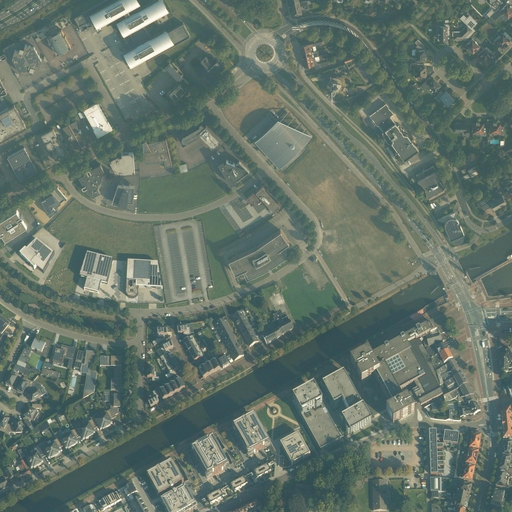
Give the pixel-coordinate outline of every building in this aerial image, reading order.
[(129,31),(137,45),(121,53),(128,66),(144,58),(146,61),(190,36),(183,23),(166,33),(164,30),(150,37),(142,24),(166,11),(160,0),(154,0),(135,11),(133,6),(137,4),(135,0),(105,0),(74,17),(82,30),(80,26),(85,23),(87,27),(84,29),(92,24),(94,28),(119,14),(122,18),(115,21),(123,34),(129,31)] [(291,6),(292,8),(308,4),(311,3),(310,0),(309,0),(308,0),(301,2),(301,4),(300,4),(298,0),(293,0),(290,1),(291,6)] [(309,8),(308,4),(292,8),(292,10),(293,15),(302,13),(301,10),(309,8)] [(494,12),(490,16),(495,21),(502,14),(505,16),(508,19),(511,14),(511,9),(511,7),(510,5),(509,7),(507,4),(500,11),(498,9),(494,12)] [(489,17),(490,16),(494,12),(491,9),(486,14),(489,17)] [(454,32),(454,36),(454,39),(461,39),(465,36),(467,38),(469,36),(475,30),(472,28),(477,23),(469,16),(464,21),(468,24),(460,32),(454,32)] [(446,39),(446,35),(446,32),(449,32),(449,24),(443,24),(443,26),(439,26),(439,30),(438,30),(438,35),(439,35),(439,39),(441,39),(441,40),(445,40),(445,39),(446,39)] [(47,37),(50,41),(51,41),(52,43),(51,43),(57,54),(61,52),(60,51),(62,50),(63,52),(66,51),(65,49),(67,48),(67,49),(71,47),(65,36),(64,36),(63,34),(64,34),(61,29),(58,31),(57,28),(57,27),(54,28),(52,28),(50,30),(48,32),(49,32),(50,35),(47,37)] [(495,41),(492,44),(497,49),(500,46),(502,48),(504,45),(505,46),(508,44),(507,43),(510,40),(503,33),(500,36),(500,35),(497,38),(495,41)] [(299,46),(301,53),(310,51),(312,51),(316,50),(315,45),(319,45),(324,43),(322,36),(307,40),(308,44),(299,46)] [(423,61),(423,60),(424,60),(424,57),(425,57),(425,54),(424,54),(424,50),(419,50),(419,48),(420,47),(421,48),(424,45),(418,39),(415,42),(418,45),(416,47),(416,50),(415,50),(415,55),(414,55),(414,60),(415,60),(420,60),(420,61),(423,61)] [(472,39),(465,45),(465,46),(468,48),(467,49),(469,52),(470,51),(473,53),(480,46),(477,44),(475,41),(472,39)] [(35,67),(39,69),(41,60),(34,47),(25,44),(24,48),(20,47),(19,51),(15,50),(12,59),(19,72),(28,74),(29,70),(31,71),(34,69),(35,67)] [(482,54),(478,58),(480,61),(479,62),(482,65),(483,64),(486,66),(493,59),(490,57),(490,56),(488,54),(489,52),(485,48),(480,52),(482,54)] [(301,53),(303,60),(315,57),(319,56),(317,50),(316,51),(316,50),(312,51),(310,51),(301,53)] [(203,73),(210,81),(216,76),(213,73),(221,65),(216,60),(213,63),(206,54),(200,60),(204,63),(196,71),(200,75),(203,73)] [(315,59),(315,57),(303,60),(304,67),(316,64),(315,59)] [(163,68),(164,70),(166,72),(167,70),(179,82),(166,94),(172,99),(173,98),(175,100),(176,99),(177,100),(179,98),(180,99),(182,97),(181,96),(187,91),(184,87),(189,83),(182,76),(184,75),(172,62),(171,63),(169,62),(164,67),(165,67),(163,68)] [(422,77),(425,77),(425,76),(426,76),(426,74),(425,73),(425,66),(419,66),(419,63),(410,63),(410,68),(415,68),(415,77),(417,77),(417,79),(418,80),(420,80),(422,79),(422,77)] [(336,65),(337,75),(347,73),(346,64),(336,65)] [(7,92),(3,84),(0,79),(0,97),(6,109),(0,112),(0,140),(26,126),(16,109),(14,105),(8,108),(1,94),(2,94),(4,94),(5,93),(7,92)] [(439,89),(440,87),(441,86),(434,79),(429,83),(426,81),(420,86),(424,90),(429,86),(435,92),(437,89),(437,90),(439,89)] [(331,83),(330,85),(331,87),(332,89),(334,90),(335,90),(337,89),(338,87),(339,85),(338,83),(337,82),(335,81),(334,81),(332,82),(331,83)] [(441,99),(448,105),(451,102),(451,103),(455,99),(450,94),(449,94),(446,91),(442,94),(440,92),(435,97),(438,101),(441,99)] [(34,97),(37,101),(46,97),(43,92),(34,97)] [(111,128),(99,106),(97,102),(97,101),(83,110),(83,109),(86,114),(98,136),(102,133),(103,135),(103,134),(102,132),(111,128)] [(397,151),(404,160),(418,149),(419,148),(419,149),(418,145),(416,146),(411,140),(407,134),(403,134),(402,132),(403,132),(404,132),(403,131),(403,129),(402,128),(402,129),(401,127),(401,126),(400,126),(399,125),(398,124),(398,125),(397,126),(390,116),(393,114),(385,103),(385,104),(370,115),(369,115),(377,126),(378,125),(384,132),(382,133),(383,136),(384,139),(385,139),(386,140),(386,141),(387,142),(388,143),(389,144),(391,145),(392,143),(397,151)] [(274,122),(257,138),(264,145),(262,146),(280,166),(299,148),(297,145),(300,143),(302,145),(310,137),(286,111),(278,119),(295,138),(294,139),(277,120),(277,121),(275,123),(274,122)] [(69,122),(82,146),(81,145),(84,144),(85,143),(86,141),(87,140),(82,134),(81,132),(81,131),(81,130),(80,130),(79,130),(75,119),(71,122),(69,123),(69,122)] [(82,146),(69,122),(69,123),(68,123),(62,126),(69,135),(69,136),(69,137),(70,137),(74,147),(75,147),(76,147),(77,147),(79,147),(81,145),(82,146)] [(199,134),(207,142),(212,147),(221,140),(206,124),(204,126),(203,123),(202,123),(202,122),(201,122),(200,123),(199,123),(199,124),(199,125),(194,129),(193,126),(177,135),(182,145),(198,136),(197,135),(199,134)] [(483,123),(479,123),(479,122),(476,122),(476,123),(472,123),(472,133),(476,133),(476,134),(479,134),(479,133),(483,133),(483,136),(487,136),(487,125),(486,125),(486,129),(483,129),(483,123)] [(489,123),(489,133),(493,133),(493,134),(497,134),(497,133),(500,133),(500,135),(504,135),(504,126),(500,126),(500,123),(497,123),(497,122),(493,122),(493,123),(489,123)] [(455,132),(465,132),(465,137),(469,137),(469,128),(466,128),(466,123),(459,123),(456,123),(455,123),(455,132)] [(53,129),(52,129),(41,135),(45,142),(46,141),(46,142),(45,143),(50,151),(51,151),(55,159),(58,158),(58,156),(60,155),(61,156),(63,156),(65,155),(65,154),(65,152),(65,151),(63,150),(61,146),(62,145),(57,137),(56,138),(56,136),(56,135),(53,129)] [(162,158),(164,158),(166,166),(172,164),(166,138),(159,140),(148,144),(146,139),(142,141),(144,162),(144,161),(146,161),(162,160),(162,158)] [(508,154),(511,151),(511,141),(503,146),(508,154)] [(14,169),(15,169),(15,170),(15,169),(17,173),(17,174),(17,173),(19,177),(19,178),(25,175),(31,172),(30,172),(36,168),(35,168),(33,165),(34,164),(33,164),(31,161),(32,160),(31,160),(30,158),(27,154),(28,154),(27,154),(26,152),(27,152),(27,151),(26,152),(24,148),(25,148),(24,147),(7,157),(8,157),(10,160),(10,161),(12,163),(11,163),(12,163),(14,167),(13,167),(14,167),(15,169),(14,169)] [(133,151),(126,152),(121,152),(121,155),(119,155),(118,154),(109,159),(116,173),(120,171),(120,172),(123,172),(135,171),(133,151)] [(223,160),(218,163),(231,184),(235,181),(234,179),(236,178),(237,180),(249,171),(239,161),(235,164),(235,163),(226,160),(227,161),(224,162),(223,160)] [(187,163),(178,165),(180,173),(188,171),(187,163)] [(100,192),(98,188),(104,171),(100,164),(89,170),(91,173),(81,178),(87,187),(84,189),(93,196),(100,192)] [(437,175),(437,171),(436,171),(433,165),(416,175),(418,180),(417,181),(421,183),(423,186),(424,186),(425,189),(426,193),(426,197),(427,197),(430,201),(448,192),(444,186),(445,185),(442,183),(440,181),(438,178),(437,175)] [(471,177),(478,173),(474,167),(467,170),(471,177)] [(126,205),(127,201),(133,202),(134,186),(128,185),(119,184),(113,202),(126,205)] [(256,195),(254,193),(246,198),(251,205),(259,199),(257,197),(259,195),(274,210),(280,204),(262,185),(255,191),(258,193),(256,195)] [(58,209),(56,207),(66,197),(56,187),(56,188),(46,194),(48,196),(41,200),(47,210),(45,211),(46,211),(50,216),(49,216),(50,216),(58,209)] [(500,196),(496,198),(500,206),(503,205),(503,204),(506,202),(504,198),(505,197),(501,190),(498,192),(500,196)] [(500,206),(496,198),(492,200),(490,196),(487,198),(489,202),(490,205),(491,204),(494,209),(496,207),(497,208),(498,208),(500,206)] [(27,226),(24,221),(22,222),(20,219),(21,218),(21,219),(22,218),(23,217),(21,215),(20,216),(17,210),(0,220),(0,228),(2,231),(1,231),(0,231),(0,232),(0,231),(0,233),(1,235),(2,234),(5,240),(27,226)] [(453,212),(442,217),(441,221),(445,222),(445,223),(444,226),(445,228),(451,239),(453,241),(454,242),(456,243),(459,242),(461,242),(462,240),(463,238),(463,236),(463,234),(461,231),(462,230),(460,225),(458,224),(459,222),(457,219),(454,218),(456,214),(453,212)] [(254,248),(229,260),(235,274),(245,269),(248,276),(263,269),(262,267),(264,266),(265,267),(268,266),(267,264),(269,263),(270,264),(284,255),(280,249),(289,243),(280,230),(258,246),(257,247),(256,245),(254,246),(255,248),(254,248)] [(25,250),(20,255),(31,265),(32,264),(35,267),(34,269),(36,267),(44,274),(55,254),(37,240),(26,250),(25,249),(25,250)] [(86,256),(79,280),(87,282),(84,292),(91,294),(100,259),(86,256)] [(58,267),(51,279),(72,288),(76,274),(75,274),(80,264),(71,260),(69,259),(63,257),(59,267),(58,267)] [(100,259),(91,294),(98,296),(101,285),(107,287),(113,262),(100,259)] [(141,283),(146,288),(162,289),(158,263),(127,261),(126,292),(126,294),(127,296),(129,297),(131,298),(133,298),(135,298),(136,297),(138,295),(138,293),(139,288),(139,282),(141,283)] [(441,284),(443,287),(467,273),(466,271),(460,274),(447,281),(444,283),(441,284)] [(300,277),(282,287),(288,297),(293,294),(294,293),(294,294),(296,297),(297,299),(297,298),(301,307),(302,308),(304,311),(304,312),(303,313),(303,312),(294,317),(299,327),(309,322),(309,321),(311,319),(312,320),(319,316),(309,297),(311,296),(300,277)] [(265,300),(266,302),(273,316),(274,318),(273,318),(275,321),(274,321),(278,329),(281,336),(288,333),(282,322),(281,323),(283,325),(280,326),(277,320),(279,319),(278,317),(279,316),(270,298),(265,300)] [(242,312),(233,317),(236,323),(245,318),(242,312)] [(283,322),(282,322),(288,333),(294,329),(292,326),(290,323),(288,319),(287,318),(285,313),(280,316),(281,318),(281,319),(283,322)] [(0,334),(1,335),(0,336),(0,350),(2,346),(3,343),(4,344),(9,334),(6,332),(7,329),(6,329),(8,326),(7,325),(8,322),(0,315),(0,334)] [(245,318),(236,323),(239,329),(248,324),(245,318)] [(227,326),(224,319),(215,324),(218,331),(227,326)] [(425,338),(426,338),(438,334),(433,324),(431,323),(415,332),(397,342),(391,345),(383,350),(382,349),(380,349),(380,350),(380,351),(370,356),(369,353),(351,363),(353,367),(354,368),(361,383),(371,378),(374,376),(378,383),(377,384),(377,385),(378,386),(379,387),(380,387),(386,398),(389,404),(391,406),(391,407),(392,408),(386,412),(393,425),(414,414),(410,407),(411,407),(405,396),(405,395),(402,397),(399,391),(413,383),(417,389),(412,391),(412,392),(418,403),(421,407),(442,395),(441,390),(430,360),(420,343),(423,341),(422,339),(425,337),(425,338)] [(239,329),(243,335),(252,330),(248,324),(239,329)] [(218,331),(222,337),(231,332),(227,326),(218,331)] [(179,330),(178,331),(181,337),(186,335),(187,337),(193,334),(191,331),(189,328),(187,329),(186,327),(181,329),(180,329),(179,330)] [(158,335),(158,338),(164,338),(164,336),(168,336),(168,333),(168,329),(165,329),(164,329),(159,329),(158,335)] [(266,345),(277,339),(273,331),(272,332),(270,329),(265,332),(266,335),(262,337),(266,345)] [(278,329),(273,331),(277,339),(282,337),(281,336),(278,329)] [(246,341),(255,336),(252,330),(243,335),(246,341)] [(234,338),(231,332),(222,337),(225,342),(225,343),(234,338)] [(25,364),(32,349),(42,353),(42,352),(47,354),(46,359),(51,342),(47,340),(45,344),(36,340),(37,336),(32,334),(26,347),(30,348),(29,351),(24,349),(22,353),(23,354),(22,356),(21,356),(18,361),(25,364)] [(444,345),(443,346),(443,343),(438,334),(426,338),(427,342),(423,343),(425,348),(426,348),(427,350),(426,350),(431,360),(448,351),(444,345)] [(192,336),(183,341),(187,348),(196,343),(192,336)] [(255,336),(246,341),(249,347),(259,342),(255,336)] [(225,342),(224,343),(228,349),(237,344),(234,338),(225,343),(225,342)] [(164,348),(161,350),(163,352),(164,356),(170,352),(169,350),(173,347),(170,341),(167,342),(166,343),(167,343),(162,345),(164,348)] [(206,344),(211,352),(213,356),(214,356),(212,351),(214,350),(214,349),(219,346),(216,341),(211,344),(210,342),(206,344)] [(196,343),(187,348),(190,355),(199,350),(196,343)] [(240,350),(237,344),(228,349),(231,355),(240,350)] [(63,359),(73,361),(76,349),(62,346),(60,351),(58,351),(58,350),(56,349),(53,362),(53,363),(54,362),(62,364),(62,363),(63,359)] [(448,349),(453,360),(458,358),(452,347),(448,349)] [(199,350),(190,355),(194,362),(203,357),(199,350)] [(235,361),(244,356),(240,350),(231,355),(235,361)] [(442,365),(453,359),(448,351),(431,360),(434,367),(436,372),(443,368),(442,365)] [(95,354),(88,352),(87,352),(86,356),(83,355),(84,353),(78,352),(75,364),(81,365),(80,371),(81,371),(81,373),(86,374),(86,375),(88,375),(87,377),(85,386),(86,386),(85,393),(84,393),(83,399),(92,394),(94,394),(97,372),(97,373),(96,373),(96,372),(93,371),(93,372),(90,372),(91,367),(93,367),(94,368),(97,356),(95,356),(95,354)] [(511,366),(511,365),(511,363),(511,364),(505,353),(500,357),(500,362),(501,362),(501,365),(500,365),(510,365),(511,365),(511,366)] [(166,355),(161,358),(162,361),(163,361),(167,367),(176,362),(172,355),(168,358),(166,355)] [(225,357),(223,359),(218,361),(223,369),(229,365),(225,357)] [(113,358),(109,358),(109,359),(105,359),(105,365),(109,365),(109,362),(113,363),(112,365),(116,365),(115,387),(121,388),(122,358),(116,358),(116,360),(113,360),(113,358)] [(176,362),(167,367),(170,373),(169,374),(171,377),(177,374),(175,371),(180,368),(176,362)] [(216,362),(210,365),(215,373),(221,370),(216,362)] [(443,368),(436,372),(438,379),(457,368),(454,362),(443,368)] [(210,365),(205,368),(209,376),(215,373),(210,365)] [(511,368),(511,366),(511,365),(510,365),(500,365),(501,365),(501,367),(500,367),(499,374),(499,373),(499,374),(505,373),(508,372),(508,368),(511,368)] [(147,368),(147,377),(152,377),(152,380),(159,380),(159,377),(156,377),(156,372),(155,372),(155,371),(154,371),(154,368),(147,368)] [(205,368),(199,371),(204,379),(209,376),(205,368)] [(449,382),(461,375),(457,368),(438,379),(440,385),(441,385),(444,384),(449,382)] [(51,371),(43,369),(41,375),(58,380),(59,374),(60,373),(51,371)] [(342,419),(350,435),(371,423),(344,373),(322,384),(334,405),(342,400),(350,415),(342,419)] [(9,378),(8,377),(7,381),(6,384),(6,385),(9,387),(10,386),(12,387),(14,382),(18,383),(21,377),(15,374),(14,376),(11,375),(9,378)] [(450,394),(467,385),(461,375),(449,382),(444,384),(446,386),(446,387),(447,388),(447,389),(447,388),(449,391),(450,393),(450,394)] [(26,388),(29,389),(32,383),(27,380),(25,382),(22,381),(17,390),(18,391),(17,392),(21,393),(21,392),(23,393),(26,388)] [(181,381),(175,384),(180,392),(185,389),(181,381)] [(32,383),(29,389),(33,392),(34,393),(29,397),(30,398),(29,399),(31,402),(32,402),(35,400),(36,401),(39,399),(38,399),(43,396),(39,390),(38,391),(36,388),(34,387),(36,384),(32,383)] [(175,384),(170,387),(174,395),(180,392),(175,384)] [(466,399),(474,396),(467,385),(450,394),(450,393),(450,394),(447,395),(446,395),(446,396),(443,397),(443,398),(445,403),(445,404),(458,402),(458,399),(465,398),(466,399)] [(503,388),(506,396),(509,394),(511,398),(511,397),(511,386),(507,388),(507,387),(503,388)] [(170,387),(164,390),(169,398),(174,395),(170,387)] [(341,440),(314,389),(293,400),(320,451),(341,440)] [(164,390),(159,393),(163,401),(169,398),(164,390)] [(151,400),(148,401),(151,408),(160,403),(157,399),(160,397),(157,391),(154,393),(155,396),(151,398),(151,399),(151,400)] [(109,402),(121,402),(121,399),(120,399),(120,396),(119,396),(119,392),(104,392),(104,396),(109,396),(109,402)] [(458,402),(463,402),(466,407),(476,404),(477,403),(474,396),(466,399),(465,398),(458,399),(458,402)] [(443,398),(432,404),(432,411),(438,410),(438,408),(437,403),(444,402),(444,403),(445,403),(443,398)] [(121,406),(121,402),(109,402),(111,402),(110,410),(109,411),(112,417),(118,414),(118,408),(120,408),(120,406),(121,406)] [(476,405),(476,404),(466,407),(459,407),(460,417),(465,417),(465,415),(473,414),(473,415),(475,415),(476,414),(477,413),(477,414),(479,412),(480,412),(480,411),(478,408),(478,407),(477,404),(476,405)] [(26,414),(24,417),(27,418),(27,419),(24,421),(29,428),(32,426),(30,422),(31,420),(36,412),(35,412),(37,409),(41,409),(41,405),(32,405),(32,409),(32,410),(29,408),(27,411),(27,410),(25,414),(26,414)] [(504,442),(511,442),(511,407),(509,409),(500,413),(502,427),(503,442),(504,442)] [(100,416),(107,428),(110,426),(110,425),(112,424),(109,419),(112,417),(109,411),(106,413),(106,412),(103,413),(104,415),(101,417),(100,416)] [(454,421),(454,416),(454,411),(446,411),(446,421),(454,421)] [(255,417),(254,415),(248,418),(248,419),(247,419),(247,420),(246,420),(245,421),(244,421),(242,422),(241,423),(240,423),(239,424),(238,425),(237,424),(232,427),(233,429),(235,433),(238,439),(239,439),(242,445),(245,451),(248,455),(247,455),(248,457),(254,454),(254,453),(255,453),(256,452),(257,452),(257,451),(258,451),(259,450),(260,450),(262,449),(263,448),(264,448),(270,445),(269,443),(269,444),(266,440),(267,439),(264,433),(263,433),(262,432),(260,429),(261,429),(260,427),(257,421),(256,421),(254,417),(255,417)] [(0,430),(5,434),(9,427),(6,425),(9,420),(7,419),(7,418),(4,416),(4,417),(3,417),(0,423),(0,427),(1,428),(0,430)] [(103,430),(107,428),(100,416),(94,419),(93,417),(90,418),(91,421),(95,427),(98,425),(100,430),(103,429),(103,430)] [(95,427),(91,421),(83,425),(89,438),(93,436),(93,435),(95,433),(92,428),(95,427)] [(9,427),(5,434),(9,436),(10,433),(12,434),(15,434),(22,433),(22,430),(23,430),(22,426),(21,426),(21,423),(21,422),(17,422),(17,423),(15,423),(15,429),(13,429),(9,427)] [(44,426),(39,429),(41,431),(42,433),(50,428),(46,422),(43,424),(44,426)] [(89,438),(83,425),(74,430),(78,437),(80,435),(83,440),(85,439),(86,440),(89,438)] [(78,437),(74,430),(65,435),(72,447),(76,445),(75,444),(78,443),(75,438),(78,437)] [(437,437),(437,432),(429,432),(429,441),(437,441),(443,441),(443,437),(437,437)] [(451,445),(452,433),(445,432),(443,444),(451,445)] [(54,435),(57,440),(60,446),(63,445),(66,450),(68,448),(68,449),(72,447),(65,435),(61,438),(58,433),(54,435)] [(451,445),(458,445),(459,434),(452,433),(451,445)] [(291,438),(290,438),(289,439),(288,440),(288,439),(286,441),(281,443),(280,444),(287,456),(289,460),(292,465),(297,462),(301,460),(302,460),(303,459),(302,459),(304,459),(307,457),(308,456),(310,455),(309,453),(308,452),(307,450),(305,446),(304,444),(303,443),(303,442),(302,441),(301,439),(300,438),(300,437),(298,434),(299,434),(298,434),(293,437),(291,438)] [(467,441),(479,443),(480,442),(480,440),(481,436),(469,434),(467,441)] [(200,445),(199,446),(198,446),(196,447),(190,450),(191,452),(192,451),(194,455),(194,456),(197,462),(197,461),(198,463),(199,464),(201,467),(200,468),(204,474),(206,478),(207,480),(213,477),(212,476),(214,475),(215,475),(216,474),(217,473),(217,474),(218,473),(219,472),(221,471),(222,471),(223,470),(223,471),(229,468),(228,466),(227,466),(225,462),(226,462),(222,456),(221,454),(219,451),(219,450),(216,443),(215,444),(213,440),(213,439),(212,438),(207,441),(206,442),(205,443),(203,443),(202,444),(201,445),(200,445)] [(52,445),(49,446),(55,457),(59,455),(58,454),(60,453),(57,448),(60,446),(57,440),(51,443),(52,445)] [(437,441),(429,441),(429,450),(437,450),(443,450),(443,446),(437,446),(437,441)] [(479,443),(467,441),(466,448),(478,450),(479,446),(480,446),(480,444),(479,443)] [(55,457),(49,446),(48,445),(40,450),(43,456),(46,454),(48,459),(51,458),(51,459),(55,457)] [(465,456),(476,459),(477,458),(478,456),(477,455),(478,452),(466,449),(465,456)] [(502,454),(502,456),(511,457),(511,449),(503,449),(503,450),(502,451),(502,452),(502,453),(502,454)] [(43,456),(40,450),(31,454),(38,466),(41,464),(43,462),(40,457),(43,456)] [(437,459),(443,459),(443,455),(437,455),(437,450),(429,450),(430,459),(437,459)] [(34,468),(38,466),(31,454),(25,458),(31,469),(33,468),(34,468)] [(476,459),(465,456),(463,463),(475,466),(476,462),(477,460),(476,459)] [(501,462),(501,463),(511,465),(511,457),(502,456),(502,460),(501,459),(500,462),(501,462)] [(430,459),(430,468),(437,468),(444,468),(444,463),(437,463),(437,459),(430,459)] [(15,469),(22,480),(31,475),(24,463),(25,463),(23,461),(22,461),(22,460),(19,461),(20,463),(19,463),(21,465),(18,467),(19,467),(15,469)] [(177,471),(171,462),(169,463),(169,462),(165,464),(166,465),(160,468),(160,467),(157,469),(152,472),(149,474),(147,475),(146,475),(152,485),(153,488),(157,494),(158,497),(169,491),(171,490),(173,489),(179,486),(183,483),(184,483),(182,480),(178,474),(179,474),(177,471)] [(511,465),(501,463),(500,465),(500,464),(499,467),(500,467),(499,471),(511,473),(511,465)] [(260,468),(264,475),(265,474),(266,473),(268,472),(270,471),(270,469),(269,469),(268,467),(267,465),(260,468)] [(465,468),(464,473),(473,475),(473,474),(474,474),(474,472),(474,471),(474,468),(463,465),(462,467),(462,468),(465,468)] [(10,468),(5,471),(10,480),(15,477),(10,468)] [(258,478),(260,477),(262,476),(263,475),(264,475),(260,468),(257,470),(255,471),(254,472),(255,474),(257,476),(256,477),(257,478),(258,478)] [(444,472),(437,472),(437,468),(430,468),(430,477),(444,477),(444,472)] [(497,475),(496,479),(508,482),(509,478),(510,479),(511,477),(511,475),(499,472),(498,475),(497,475)] [(473,475),(464,473),(463,477),(460,476),(460,479),(459,479),(462,479),(471,481),(472,478),(473,477),(473,476),(473,475)] [(242,478),(240,479),(237,481),(240,487),(241,487),(242,486),(244,485),(246,484),(247,484),(246,482),(245,480),(243,478),(242,478)] [(441,479),(436,479),(430,479),(431,491),(432,491),(438,492),(440,492),(441,492),(441,479)] [(510,492),(511,492),(511,488),(511,487),(507,486),(508,482),(496,479),(495,484),(496,484),(496,487),(500,488),(500,489),(510,492)] [(0,491),(9,487),(4,480),(0,482),(0,491)] [(233,483),(232,484),(230,485),(232,487),(233,489),(234,491),(236,489),(236,490),(238,489),(239,488),(240,487),(237,481),(233,483)] [(386,481),(372,481),(373,511),(386,511),(386,501),(386,491),(386,481)] [(458,481),(454,481),(454,484),(453,485),(457,486),(457,487),(460,487),(459,493),(467,494),(469,495),(470,492),(469,491),(470,490),(470,489),(471,486),(461,484),(461,482),(458,481)] [(306,492),(311,493),(311,486),(296,484),(295,492),(298,493),(298,496),(305,497),(306,492)] [(124,488),(123,489),(125,492),(125,493),(128,498),(129,497),(133,495),(134,494),(135,493),(135,494),(137,493),(132,485),(130,486),(128,487),(128,486),(125,488),(124,488)] [(185,487),(180,490),(175,493),(175,492),(173,494),(171,495),(160,501),(162,504),(165,510),(166,511),(191,511),(192,511),(191,511),(192,511),(195,511),(195,510),(197,509),(192,499),(191,496),(190,496),(187,490),(186,487),(185,487)] [(222,495),(221,493),(220,490),(218,491),(219,491),(217,492),(213,494),(217,500),(218,500),(219,499),(221,498),(223,497),(222,495)] [(110,497),(108,498),(112,506),(114,505),(120,502),(121,501),(116,492),(115,493),(116,493),(114,494),(114,493),(112,495),(113,496),(110,497)] [(455,496),(454,500),(468,503),(468,501),(467,499),(468,496),(459,494),(455,494),(455,492),(447,492),(447,494),(454,496),(455,496)] [(493,492),(492,499),(504,502),(504,501),(503,501),(503,499),(506,500),(507,495),(504,495),(504,494),(493,492)] [(209,502),(210,504),(213,502),(213,503),(214,502),(214,501),(216,501),(217,500),(213,494),(210,496),(208,497),(207,498),(208,500),(209,502)] [(141,501),(141,500),(140,500),(140,498),(139,497),(131,502),(132,503),(133,506),(134,507),(142,502),(141,501)] [(100,501),(99,502),(101,505),(101,506),(104,511),(105,510),(109,508),(110,507),(111,507),(112,506),(108,498),(106,499),(106,500),(104,501),(103,500),(101,501),(100,502),(100,501)] [(252,500),(257,509),(263,507),(261,504),(258,498),(256,499),(255,498),(252,500)] [(504,502),(492,499),(490,507),(493,507),(491,511),(500,511),(502,504),(503,505),(504,502)] [(250,501),(247,503),(251,511),(257,509),(252,500),(252,501),(251,502),(250,501)] [(452,504),(451,507),(456,507),(465,509),(466,506),(468,503),(454,500),(453,503),(452,503),(452,504)] [(136,511),(144,507),(144,506),(143,505),(143,504),(142,503),(142,502),(134,507),(134,508),(134,507),(136,510),(136,511)] [(242,505),(245,511),(251,511),(247,503),(246,504),(245,503),(242,505)]
